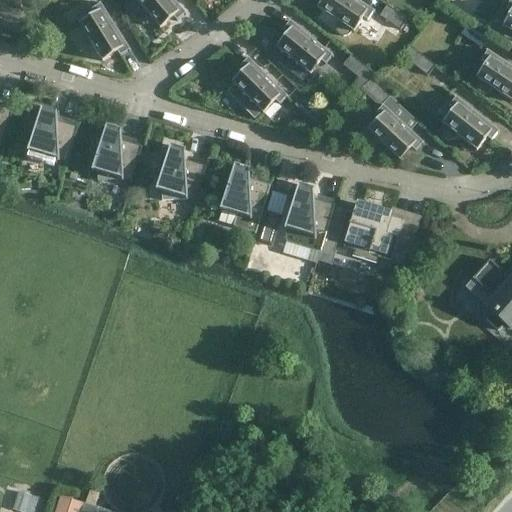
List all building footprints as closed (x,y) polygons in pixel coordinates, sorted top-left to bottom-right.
[(130,0),(130,1),(130,2),(129,4),(129,6),(129,7),(129,8),(130,10),(131,11),(133,12),(133,13),(136,14),(138,14),(139,14),(141,13),(143,12),(144,11),(160,30),(174,18),(177,22),(186,14),(172,0),(130,0)] [(351,33),(352,32),(354,34),(364,19),(368,22),(374,13),(355,0),(322,0),(317,9),(337,23),(336,24),(336,25),(335,27),(335,28),(335,30),(336,31),(336,33),(338,35),(339,36),(341,37),(342,37),(344,37),(346,37),(347,36),(349,35),(351,33)] [(511,1),(510,0),(503,0),(493,20),(504,26),(502,28),(505,30),(504,31),(503,32),(503,33),(503,34),(503,35),(503,37),(504,39),(505,40),(506,41),(507,42),(509,43),(511,43),(511,1)] [(387,4),(380,14),(400,28),(407,18),(387,4)] [(79,25),(81,27),(79,28),(77,29),(76,31),(76,32),(75,33),(75,34),(75,35),(75,36),(76,38),(77,39),(78,41),(79,42),(81,43),(83,43),(84,43),(86,43),(88,42),(90,41),(103,62),(118,53),(120,57),(130,51),(101,5),(91,11),(94,15),(79,25)] [(276,48),(295,64),(294,65),(293,66),(293,67),(292,68),(292,70),(292,71),(292,73),(293,74),(294,75),(294,76),(295,77),(297,78),(298,78),(299,79),(301,79),(302,79),(304,78),(306,77),(307,76),(308,74),(310,76),(321,62),(325,66),(332,57),(290,22),(283,31),(287,34),(276,48)] [(468,24),(461,35),(481,48),(488,38),(468,24)] [(410,46),(402,56),(428,77),(436,67),(410,46)] [(491,91),(492,90),(511,102),(511,68),(487,52),(481,61),(486,64),(476,79),(478,80),(477,82),(477,83),(476,84),(476,85),(476,86),(476,88),(476,89),(477,91),(479,93),(481,94),(483,95),(484,95),(486,95),(488,94),(489,93),(491,92),(491,91)] [(362,89),(371,80),(375,76),(351,56),(343,66),(358,78),(350,88),(357,93),(362,89)] [(232,84),(233,85),(227,92),(255,120),(262,113),(264,115),(276,102),(280,106),(287,98),(248,59),(240,68),(244,71),(232,84)] [(390,97),(371,80),(362,89),(382,107),(390,97)] [(442,124),(444,126),(443,127),(442,129),(441,130),(441,131),(441,133),(441,135),(442,135),(442,136),(443,138),(444,139),(446,140),(448,141),(449,141),(451,141),(453,140),(454,140),(455,139),(456,138),(457,137),(476,152),(487,139),(491,142),(499,133),(450,94),(437,111),(447,118),(442,124)] [(304,97),(294,106),(318,129),(327,120),(304,97)] [(0,144),(3,145),(14,108),(0,103),(0,144)] [(367,132),(369,133),(368,135),(367,136),(366,138),(366,140),(366,142),(366,143),(367,145),(368,147),(370,148),(372,148),(374,149),(375,149),(377,148),(379,147),(380,146),(382,145),(400,162),(412,149),(415,153),(423,144),(383,107),(375,115),(379,119),(367,132)] [(37,121),(32,121),(32,138),(27,153),(67,165),(78,128),(57,122),(57,113),(41,108),(37,121)] [(122,182),(131,184),(142,147),(121,141),(121,132),(105,128),(101,140),(96,141),(96,157),(92,173),(98,174),(98,181),(122,182)] [(160,177),(156,192),(162,194),(162,201),(186,201),(195,204),(206,167),(186,160),(185,152),(169,147),(165,160),(160,160),(160,177)] [(230,180),(224,180),(224,196),(220,212),(237,217),(234,227),(256,234),(271,186),(250,180),(249,172),(233,167),(230,180)] [(289,216),(284,231),(285,231),(286,243),(321,253),(335,206),(314,200),(314,191),(298,186),(294,199),(288,199),(289,216)] [(406,267),(418,227),(390,218),(391,214),(359,204),(353,224),(350,223),(349,225),(350,225),(343,248),(406,267)] [(267,213),(258,243),(271,247),(280,217),(267,213)] [(490,261),(473,280),(494,299),(487,308),(493,313),(486,321),(499,332),(505,325),(511,330),(511,329),(511,279),(511,280),(490,261)] [(416,273),(412,286),(421,289),(426,276),(416,273)] [(19,492),(13,510),(19,511),(26,511),(32,496),(19,492)] [(124,511),(60,495),(55,511),(124,511)]
